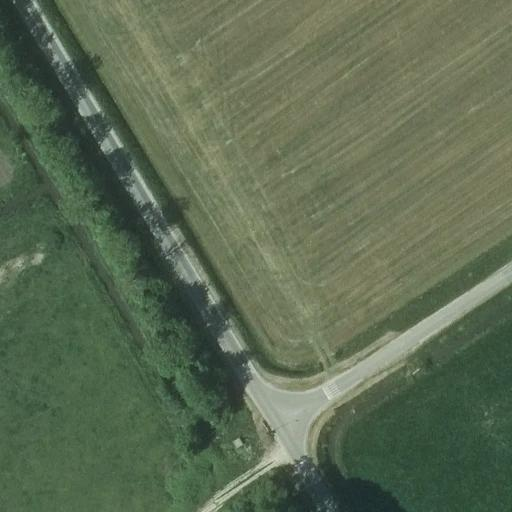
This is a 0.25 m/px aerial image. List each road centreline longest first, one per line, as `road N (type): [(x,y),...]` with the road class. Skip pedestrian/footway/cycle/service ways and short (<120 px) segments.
road 1 (unclassified): [(278,422),(18,0)]
road 2 (unclassified): [(278,422),(511,269)]
